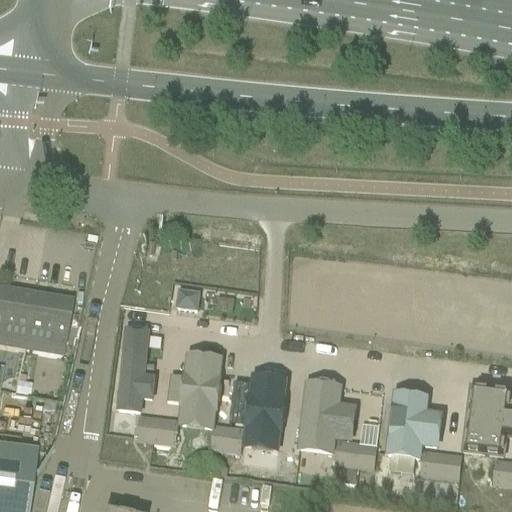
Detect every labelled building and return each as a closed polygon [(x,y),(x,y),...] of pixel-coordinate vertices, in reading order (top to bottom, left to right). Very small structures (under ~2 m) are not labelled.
[(180,292),(177,312),(194,314),(197,294),(180,292)] [(0,347),(24,351),(26,340),(27,334),(33,299),(0,293),(0,347)] [(64,347),(71,305),(33,299),(27,334),(26,340),(64,347)] [(154,405),(157,380),(146,379),(151,338),(125,336),(123,351),(118,416),(140,418),(141,404),(154,405)] [(181,408),(178,426),(213,431),(215,431),(223,364),(184,359),(181,382),(169,380),(165,406),(181,408)] [(231,428),(244,430),(241,453),(279,457),(288,383),(251,378),(247,402),(235,400),(231,428)] [(343,390),(305,386),(296,456),(332,461),(335,441),(352,443),(356,410),(341,408),(343,390)] [(471,392),(463,456),(502,461),(504,441),(511,441),(511,416),(508,416),(510,397),(471,392)] [(392,397),(385,462),(420,466),(421,452),(438,454),(442,418),(426,416),(428,401),(392,397)] [(178,430),(178,427),(138,422),(136,445),(175,450),(178,430)] [(241,453),(243,435),(215,431),(213,431),(212,435),(210,454),(240,459),(241,453)] [(373,475),(376,455),(376,452),(351,449),(336,447),(334,470),(373,475)] [(0,511),(28,511),(36,455),(0,450),(0,511)] [(461,464),(461,462),(459,462),(422,457),(422,461),(419,481),(458,486),(461,464)] [(511,468),(497,466),(495,466),(494,468),(492,490),(511,492),(511,468)]
